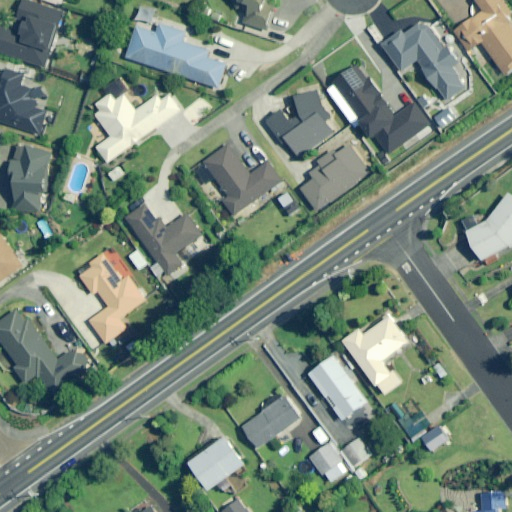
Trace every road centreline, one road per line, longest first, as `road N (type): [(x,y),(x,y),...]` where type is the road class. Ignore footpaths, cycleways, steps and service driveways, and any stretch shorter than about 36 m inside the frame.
road 1 (primary): [(381,221),(13,485)]
road 2 (residential): [(381,221),(511,407)]
road 3 (primary): [(511,132),(381,221)]
